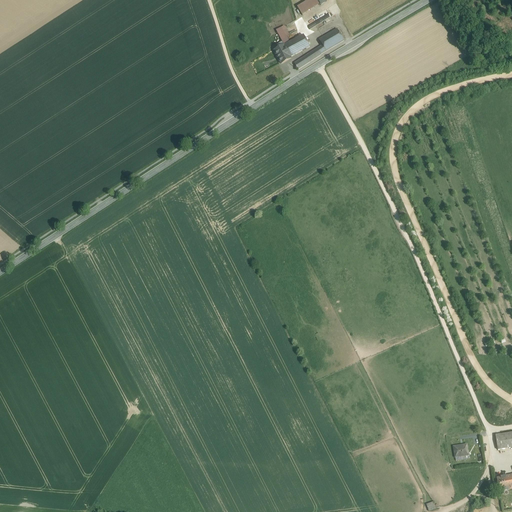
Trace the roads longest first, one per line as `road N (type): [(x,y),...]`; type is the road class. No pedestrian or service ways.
road 1 (secondary): [(0,273),(433,0)]
road 2 (track): [(319,67),(403,226),(490,429),(511,427)]
